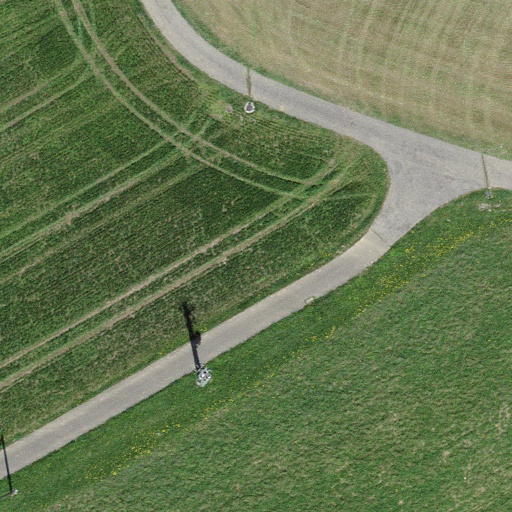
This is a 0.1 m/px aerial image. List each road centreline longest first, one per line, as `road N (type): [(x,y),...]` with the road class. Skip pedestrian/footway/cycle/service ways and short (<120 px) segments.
road 1 (track): [(412,165),(350,275),(0,459)]
road 2 (track): [(412,165),(202,66),(158,0)]
